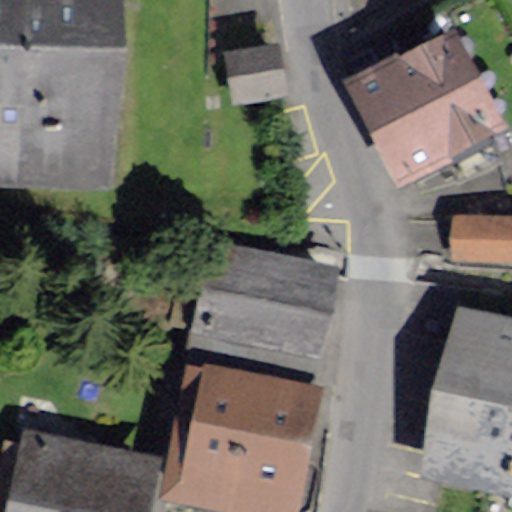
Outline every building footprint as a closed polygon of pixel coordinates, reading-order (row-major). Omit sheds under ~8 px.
[(119,0),(0,0),(0,183),(111,189),(119,0)] [(511,116),(511,114),(461,19),(349,79),(400,175),(511,116)] [(282,40),(226,48),(235,102),(290,94),(282,40)] [(511,215),(450,215),(449,260),(511,260),(511,215)] [(322,357),(341,272),(215,245),(196,329),(322,357)] [(511,491),(511,316),(453,305),(420,474),(511,491)] [(299,511),(326,382),(191,355),(163,492),(261,511),(299,511)] [(140,511),(151,458),(30,434),(14,511),(140,511)]
